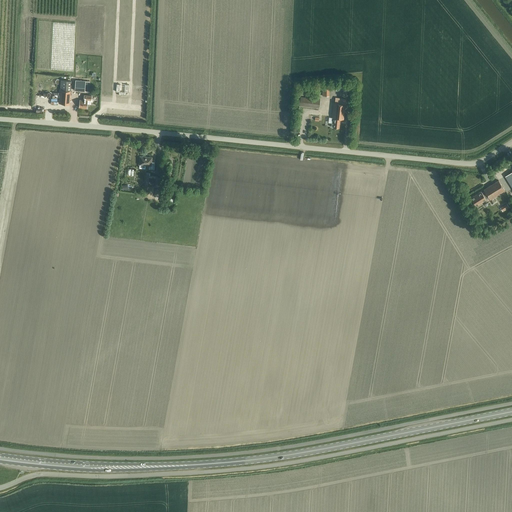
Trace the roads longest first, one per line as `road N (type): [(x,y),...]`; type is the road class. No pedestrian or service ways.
road 1 (unclassified): [(511,420),(251,469),(47,474),(0,489)]
road 2 (unclassified): [(511,144),(464,165),(0,118)]
road 3 (unclassified): [(0,448),(87,458),(224,456),(511,404)]
road 4 (primary): [(0,457),(93,467),(235,462),(511,412)]
